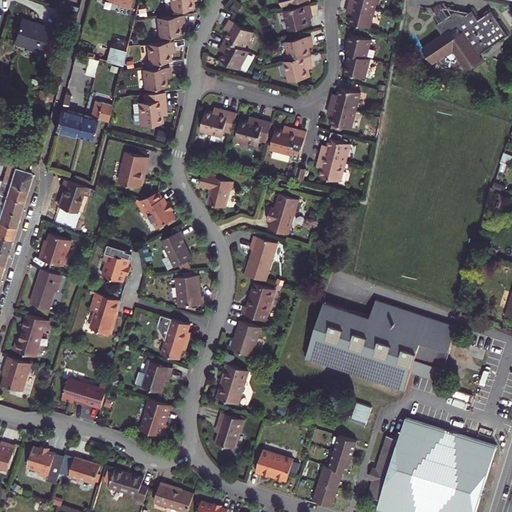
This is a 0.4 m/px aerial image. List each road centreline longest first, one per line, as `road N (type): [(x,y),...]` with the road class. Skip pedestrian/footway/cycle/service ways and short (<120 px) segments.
road 1 (residential): [(197,79),(178,176),(219,243),(226,276),(191,400),(196,452)]
road 2 (residential): [(85,0),(41,166),(42,194),(0,317)]
road 3 (residential): [(197,79),(281,101),(312,97),(333,73),(331,0)]
road 4 (residential): [(0,411),(59,417),(115,435),(157,460),(196,452)]
road 5 (residential): [(196,452),(229,485),(310,511)]
